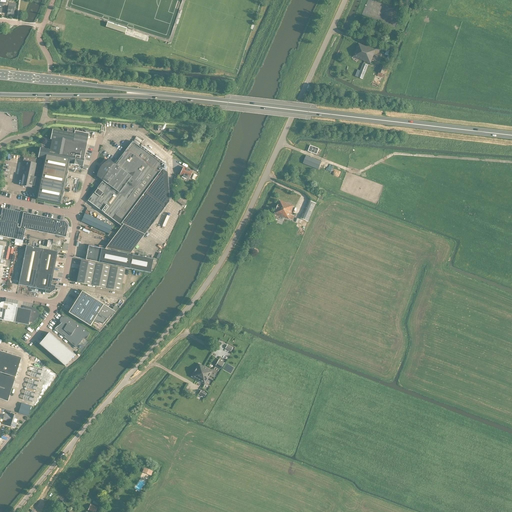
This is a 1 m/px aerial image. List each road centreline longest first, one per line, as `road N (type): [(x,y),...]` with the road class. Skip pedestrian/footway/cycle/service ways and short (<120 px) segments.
road 1 (unclassified): [(15,511),(214,272),(345,0)]
road 2 (trunk): [(511,135),(155,94)]
road 3 (track): [(252,342),(196,319),(120,385)]
road 4 (trunk): [(155,94),(0,74)]
road 5 (trunk): [(0,94),(155,94)]
